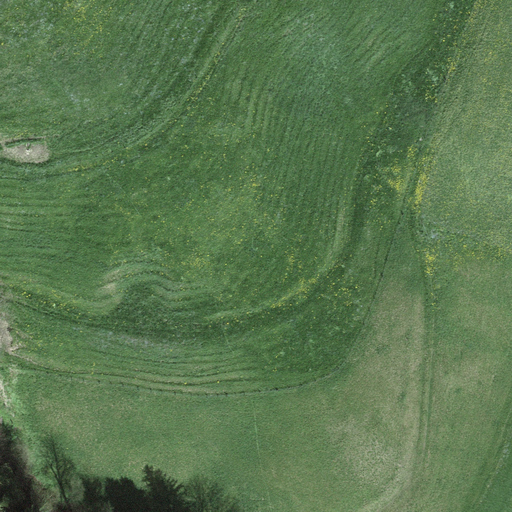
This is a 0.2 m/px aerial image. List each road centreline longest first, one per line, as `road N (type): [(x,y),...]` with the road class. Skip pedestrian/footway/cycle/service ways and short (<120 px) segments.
road 1 (track): [(0,289),(136,323),(220,326),(273,313),(346,249),(375,147),(391,126),(409,125),(421,152),(414,202),(426,329),(415,456),(403,492),(385,511)]
road 2 (track): [(0,152),(61,152),(146,123),(236,0)]
